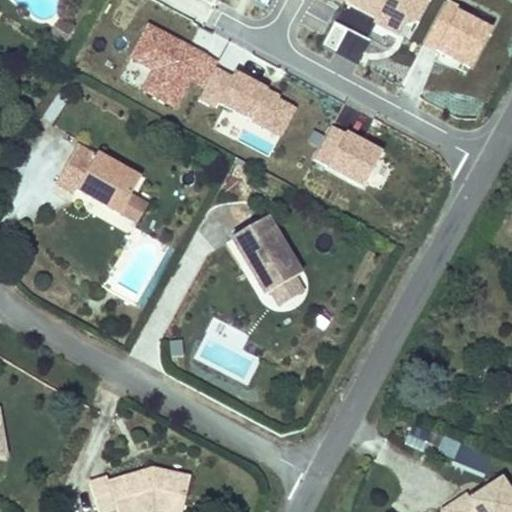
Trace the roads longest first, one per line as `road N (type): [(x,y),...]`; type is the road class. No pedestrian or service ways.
road 1 (residential): [(0,288),(110,362),(316,474)]
road 2 (residential): [(316,474),(489,163)]
road 3 (residential): [(489,163),(308,57),(267,10)]
